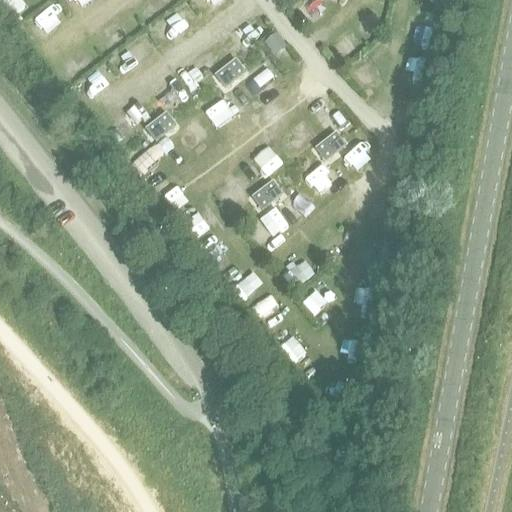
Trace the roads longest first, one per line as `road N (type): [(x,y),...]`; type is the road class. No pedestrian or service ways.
road 1 (residential): [(239,511),(217,418),(162,320),(0,110)]
road 2 (tertiary): [(427,511),(511,55)]
